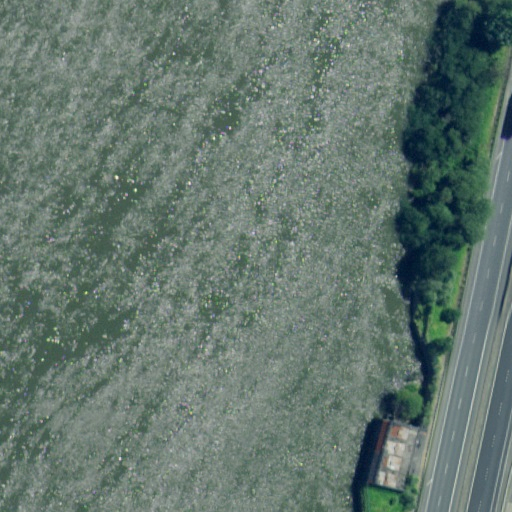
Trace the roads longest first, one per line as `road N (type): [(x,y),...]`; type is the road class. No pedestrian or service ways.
road 1 (trunk): [(434,511),(511,160)]
road 2 (trunk): [(511,357),(479,511)]
